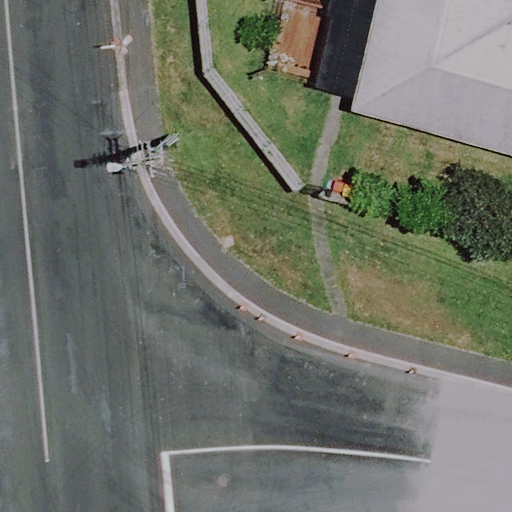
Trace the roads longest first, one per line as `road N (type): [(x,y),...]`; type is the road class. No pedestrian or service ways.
road 1 (residential): [(511,478),(299,446),(50,459)]
road 2 (tertiary): [(50,459),(5,0)]
